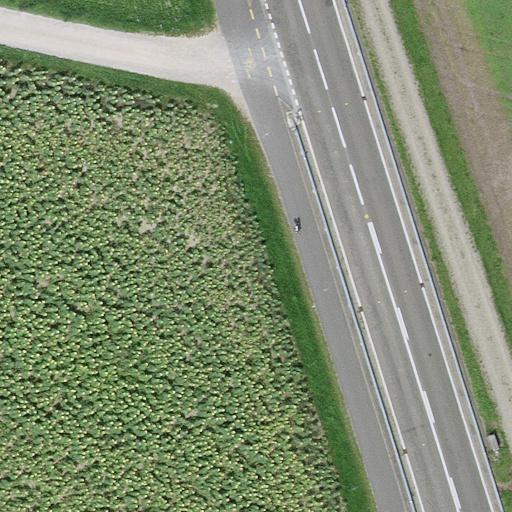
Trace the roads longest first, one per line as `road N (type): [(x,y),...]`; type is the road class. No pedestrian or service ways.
road 1 (primary): [(301,0),(460,511)]
road 2 (track): [(367,0),(511,411)]
road 3 (track): [(0,26),(254,75)]
